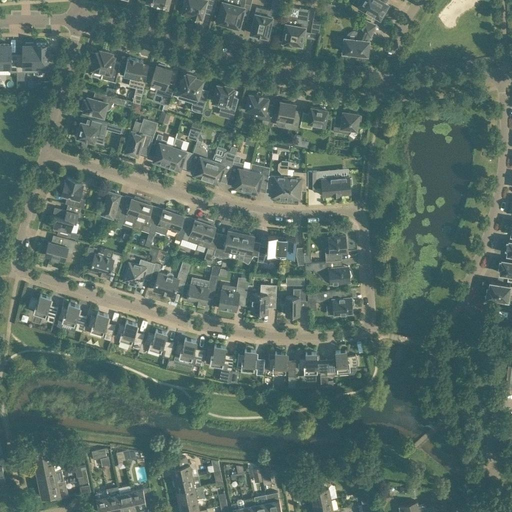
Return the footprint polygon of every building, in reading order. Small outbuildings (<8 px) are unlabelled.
[(185,0),(185,1),(182,11),(192,14),(192,16),(198,18),(199,16),(201,16),(204,7),(214,9),(216,0),(185,0)] [(216,17),(215,22),(223,24),(223,22),(239,26),(241,16),(245,2),(251,4),(251,0),(239,0),(238,4),(222,0),(220,7),(218,17),(216,17)] [(256,6),(252,22),(250,32),(267,36),(270,23),(277,25),(283,0),(272,0),(270,9),(256,6)] [(361,0),(359,5),(376,15),(375,17),(380,19),(385,11),(384,10),(388,3),(382,0),(361,0)] [(323,12),(331,14),(334,12),(335,4),(325,2),(323,12)] [(299,7),(290,6),(287,23),(286,23),(284,32),(283,32),(282,38),(283,39),(283,40),(285,41),(285,42),(291,43),(291,42),(301,44),(305,24),(307,24),(310,9),(299,7)] [(315,10),(310,33),(318,34),(322,11),(315,10)] [(344,41),(343,51),(351,52),(351,54),(356,55),(357,53),(367,54),(367,52),(368,51),(368,50),(369,49),(369,48),(369,47),(369,46),(369,45),(369,44),(369,43),(368,42),(369,40),(368,39),(369,35),(370,36),(375,24),(366,20),(363,19),(356,38),(344,37),(344,41)] [(26,44),(23,44),(23,58),(17,58),(17,71),(35,71),(35,43),(35,44),(33,44),(33,42),(26,42),(26,44)] [(11,44),(0,43),(0,66),(10,66),(10,71),(17,71),(17,58),(11,58),(11,44)] [(48,43),(35,43),(35,71),(52,71),(56,58),(48,58),(48,43)] [(114,55),(111,55),(112,52),(100,49),(100,52),(97,51),(95,59),(93,58),(91,65),(93,66),(93,67),(102,70),(101,77),(116,81),(120,62),(113,60),(114,55)] [(128,56),(125,66),(124,74),(131,76),(128,85),(136,87),(132,101),(140,102),(143,89),(144,84),(147,74),(140,73),(143,60),(137,59),(137,57),(130,56),(129,57),(128,56)] [(151,83),(158,85),(155,92),(162,95),(160,102),(164,103),(162,110),(167,111),(169,104),(172,93),(175,83),(168,81),(172,69),(165,66),(165,65),(159,62),(158,64),(157,64),(151,83)] [(185,73),(183,79),(182,79),(181,80),(181,81),(180,81),(180,82),(180,83),(180,84),(180,85),(181,86),(179,92),(187,94),(186,99),(192,101),(190,109),(202,112),(205,102),(208,93),(199,90),(203,79),(194,76),(195,74),(187,72),(186,74),(185,73)] [(217,84),(215,93),(213,100),(221,103),(219,111),(226,113),(225,116),(232,118),(236,104),(229,103),(233,88),(232,88),(232,86),(225,84),(225,86),(217,84)] [(105,93),(112,95),(114,88),(106,87),(105,93)] [(85,98),(82,106),(85,107),(84,109),(103,115),(105,110),(106,110),(107,110),(108,109),(109,109),(110,108),(111,107),(111,106),(113,101),(124,104),(125,99),(112,95),(105,93),(95,91),(93,98),(88,96),(87,99),(85,98)] [(268,97),(262,95),(262,94),(255,93),(255,94),(249,92),(245,108),(255,110),(254,116),(269,120),(271,114),(273,104),(267,102),(268,97)] [(283,98),(282,100),(280,100),(277,117),(286,119),(285,124),(287,127),(297,129),(300,114),(293,112),(295,102),(288,101),(288,99),(283,98)] [(320,106),(318,107),(311,105),(309,112),(303,111),(300,126),(312,128),(313,122),(324,124),(327,109),(326,108),(324,106),(320,106)] [(162,110),(158,120),(167,123),(170,113),(162,110)] [(335,115),(334,125),(333,130),(348,132),(349,127),(356,128),(357,121),(360,121),(361,115),(358,114),(359,113),(343,110),(342,116),(335,115)] [(77,128),(75,134),(77,135),(77,136),(94,141),(96,133),(104,135),(106,128),(121,132),(123,125),(108,121),(92,117),(91,123),(81,121),(79,128),(77,128)] [(130,137),(128,141),(125,151),(137,154),(140,146),(142,145),(149,147),(152,138),(157,121),(143,117),(139,132),(130,129),(128,136),(130,137)] [(198,136),(199,134),(202,123),(192,120),(189,133),(198,136)] [(161,162),(166,164),(173,145),(166,143),(167,140),(161,138),(163,134),(158,133),(157,134),(154,143),(158,144),(153,159),(154,160),(154,161),(160,163),(161,162)] [(175,137),(173,145),(166,164),(172,166),(171,167),(178,169),(178,168),(180,168),(186,149),(181,148),(183,139),(175,137)] [(197,176),(205,179),(213,159),(206,156),(207,154),(207,152),(207,151),(207,150),(207,149),(206,148),(205,147),(204,146),(203,145),(200,145),(202,140),(197,138),(193,151),(190,160),(197,162),(193,173),(197,174),(197,176)] [(271,148),(272,149),(273,141),(265,139),(265,140),(265,141),(265,142),(265,143),(265,144),(266,144),(266,145),(267,145),(267,146),(268,146),(268,147),(269,147),(269,148),(270,148),(271,148)] [(272,152),(279,153),(279,149),(289,150),(290,144),(273,141),(272,149),(272,152)] [(222,170),(229,173),(233,160),(235,154),(235,153),(237,147),(232,145),(231,146),(229,151),(227,150),(224,151),(223,154),(221,155),(215,153),(213,159),(205,179),(213,182),(213,180),(218,182),(222,170)] [(238,189),(245,191),(250,169),(252,162),(245,160),(244,162),(239,161),(240,155),(235,154),(233,160),(229,173),(237,174),(234,186),(239,187),(238,189)] [(285,198),(287,176),(288,160),(282,159),(278,162),(277,169),(281,172),(281,175),(274,175),(274,183),(273,183),(272,187),(274,188),(273,189),(273,195),(278,195),(278,197),(285,198)] [(250,169),(245,191),(252,192),(252,190),(257,192),(260,180),(267,182),(269,172),(270,166),(252,162),(250,169)] [(287,176),(285,198),(293,199),(293,196),(299,197),(299,192),(298,190),(300,189),(306,190),(307,171),(294,170),(293,176),(287,176)] [(308,170),(308,187),(317,187),(317,178),(317,170),(308,170)] [(317,178),(317,187),(322,187),(323,195),(333,194),(333,195),(334,195),(334,194),(337,193),(338,195),(339,194),(351,193),(350,184),(352,183),(351,177),(349,177),(349,175),(321,177),(317,178)] [(88,176),(86,182),(93,184),(94,178),(88,176)] [(65,202),(80,207),(83,207),(85,199),(82,198),(84,191),(81,190),(83,183),(81,183),(82,181),(67,177),(67,179),(65,178),(64,182),(62,182),(61,188),(62,190),(61,193),(67,195),(65,202)] [(118,217),(119,215),(122,206),(116,204),(120,193),(118,192),(118,190),(112,188),(110,190),(108,189),(101,212),(118,217)] [(118,217),(117,221),(123,223),(125,219),(134,222),(142,198),(134,195),(134,197),(131,197),(129,205),(123,203),(122,206),(119,215),(118,217)] [(149,230),(150,229),(155,214),(149,212),(152,203),(150,203),(150,201),(142,198),(136,216),(134,222),(144,225),(143,228),(149,230)] [(165,234),(168,227),(174,209),(166,206),(165,208),(163,207),(160,216),(155,214),(150,229),(165,234)] [(52,226),(58,228),(57,234),(69,237),(70,233),(72,234),(73,231),(70,231),(73,220),(76,221),(78,212),(66,209),(64,217),(56,214),(52,226)] [(181,240),(182,238),(186,224),(181,223),(184,214),(181,213),(182,211),(174,209),(168,227),(178,230),(175,238),(181,240)] [(197,243),(198,243),(206,219),(198,217),(197,219),(195,218),(192,226),(186,224),(182,238),(188,240),(190,234),(199,237),(197,243)] [(198,243),(215,249),(217,239),(218,235),(212,233),(215,225),(213,224),(214,222),(206,219),(198,243)] [(229,249),(237,251),(241,229),(240,229),(240,230),(233,228),(232,229),(228,228),(225,240),(217,239),(215,249),(213,254),(221,256),(221,257),(228,256),(229,249)] [(98,237),(100,231),(94,229),(92,235),(98,237)] [(241,229),(237,251),(244,252),(243,260),(248,263),(253,254),(258,255),(260,245),(252,243),(254,234),(249,233),(250,232),(242,230),(241,229)] [(325,248),(326,260),(330,260),(342,259),(341,251),(347,250),(346,234),(343,235),(342,233),(338,234),(337,235),(328,236),(328,238),(327,238),(327,242),(328,243),(329,247),(325,248)] [(267,246),(260,245),(258,255),(257,260),(263,261),(266,253),(273,253),(276,255),(278,256),(280,256),(282,237),(278,237),(278,236),(268,235),(267,246)] [(285,238),(282,237),(280,256),(282,256),(285,256),(289,255),(294,255),(295,247),(295,237),(285,236),(285,238)] [(48,241),(45,254),(51,256),(51,257),(57,259),(58,257),(64,259),(67,251),(72,252),(75,240),(63,237),(61,244),(48,241)] [(298,264),(305,263),(304,254),(303,246),(297,247),(296,255),(298,264)] [(94,252),(92,262),(90,261),(89,262),(88,266),(88,267),(90,268),(89,269),(109,275),(110,269),(117,271),(119,262),(122,254),(113,252),(111,257),(104,255),(104,254),(103,252),(99,251),(97,252),(97,253),(94,252)] [(125,271),(122,279),(137,284),(140,276),(143,277),(150,279),(152,270),(155,262),(140,257),(139,263),(128,260),(127,265),(125,264),(123,270),(125,271)] [(511,260),(502,259),(502,260),(500,260),(499,267),(501,268),(500,272),(511,274),(510,280),(511,280),(511,260)] [(349,269),(348,265),(330,267),(330,260),(326,260),(305,262),(305,263),(305,270),(313,269),(314,272),(319,271),(320,274),(320,276),(322,278),(324,279),(326,280),(328,281),(330,281),(330,282),(346,281),(350,281),(349,277),(350,276),(351,275),(351,274),(351,272),(350,271),(350,270),(349,269)] [(155,262),(152,270),(158,272),(158,271),(161,263),(155,262)] [(72,274),(79,277),(82,267),(77,265),(74,267),(72,274)] [(211,273),(217,274),(219,266),(213,265),(211,273)] [(156,279),(153,289),(173,295),(178,281),(184,283),(187,272),(179,269),(177,277),(173,276),(173,275),(173,274),(173,273),(172,273),(172,272),(171,272),(170,272),(169,272),(168,272),(168,273),(167,273),(167,274),(158,271),(158,272),(156,279)] [(208,284),(216,286),(218,274),(217,274),(211,273),(210,273),(208,284)] [(223,283),(222,289),(221,289),(218,306),(220,307),(221,308),(226,309),(227,308),(236,309),(238,295),(246,296),(247,286),(249,277),(247,277),(241,276),(238,275),(236,285),(223,283)] [(295,284),(305,284),(305,276),(295,276),(295,284)] [(486,296),(507,300),(509,293),(511,293),(511,285),(490,282),(489,287),(487,287),(486,296)] [(186,295),(187,295),(186,299),(194,301),(200,302),(205,303),(209,287),(190,283),(189,289),(187,289),(186,295)] [(250,301),(252,303),(251,311),(267,312),(268,296),(276,297),(276,287),(277,284),(261,283),(260,293),(252,292),(252,294),(250,296),(250,301)] [(286,295),(286,304),(286,314),(299,314),(299,299),(305,300),(305,288),(293,287),(293,295),(286,295)] [(352,298),(351,298),(351,296),(345,296),(345,288),(307,291),(309,308),(316,308),(315,300),(326,299),(327,304),(329,305),(333,305),(334,313),(352,312),(352,304),(353,304),(354,303),(354,299),(352,298)] [(48,314),(46,319),(53,322),(58,307),(51,304),(53,299),(50,299),(51,297),(40,293),(39,299),(32,296),(33,296),(32,295),(31,297),(30,298),(30,300),(29,301),(29,303),(28,305),(28,306),(29,306),(34,307),(33,311),(45,315),(46,313),(48,314)] [(59,317),(57,325),(75,330),(75,328),(82,330),(84,325),(87,315),(80,313),(81,308),(79,307),(80,305),(69,302),(67,307),(63,306),(63,305),(60,315),(59,317)] [(104,337),(111,339),(113,333),(116,324),(109,322),(110,317),(108,316),(108,314),(98,311),(96,316),(92,315),(92,314),(91,314),(88,326),(91,327),(90,329),(103,333),(103,331),(105,332),(104,337)] [(130,341),(131,341),(132,340),(134,341),(133,346),(139,348),(144,333),(137,331),(139,326),(136,325),(137,323),(126,320),(125,325),(121,323),(120,323),(116,336),(119,337),(119,338),(120,338),(120,340),(129,343),(130,341)] [(149,331),(146,341),(145,343),(149,344),(148,346),(161,350),(161,349),(164,350),(162,355),(168,357),(173,342),(166,340),(168,335),(166,334),(166,332),(156,329),(155,333),(149,331)] [(178,340),(176,350),(175,353),(179,354),(179,355),(191,359),(191,357),(194,358),(193,363),(199,364),(200,361),(200,360),(201,359),(203,349),(196,347),(197,342),(195,342),(196,340),(185,337),(184,342),(178,340)] [(224,369),(225,369),(224,376),(230,377),(231,370),(234,355),(227,353),(227,348),(225,348),(226,346),(215,344),(214,349),(208,348),(206,360),(210,360),(209,363),(222,365),(223,363),(225,364),(224,369)] [(238,353),(237,365),(241,366),(241,368),(254,369),(254,367),(257,368),(256,373),(263,374),(264,358),(257,357),(258,352),(255,352),(256,350),(245,349),(244,353),(238,353)] [(333,358),(326,358),(327,374),(348,373),(348,366),(357,365),(357,363),(357,361),(357,359),(357,357),(356,355),(356,353),(347,355),(346,349),(335,350),(335,353),(333,353),(333,358)] [(283,373),(283,371),(285,371),(285,369),(288,369),(288,375),(294,375),(295,369),(295,359),(288,359),(288,354),(286,354),(286,352),(275,351),(275,353),(269,353),(269,356),(268,366),(268,368),(272,368),(272,370),(274,370),(274,373),(283,373)] [(306,357),(299,357),(300,367),(300,369),(304,369),(304,371),(306,371),(306,373),(315,373),(315,371),(317,371),(317,369),(320,369),(320,375),(327,374),(326,358),(319,359),(319,354),(316,354),(316,352),(305,352),(306,357)] [(501,440),(511,440),(511,414),(504,413),(501,440)] [(34,462),(53,458),(58,457),(54,442),(41,444),(42,447),(31,450),(34,462)] [(105,447),(99,449),(100,457),(107,456),(105,447)] [(129,448),(123,450),(125,461),(131,459),(144,457),(143,450),(129,448)] [(100,457),(99,449),(92,450),(93,459),(100,457)] [(125,461),(123,450),(116,451),(117,458),(118,462),(125,461)] [(82,452),(73,454),(75,460),(79,459),(79,460),(84,459),(82,452)] [(171,466),(174,478),(192,474),(190,462),(187,463),(186,455),(172,458),(173,466),(171,466)] [(34,462),(36,474),(55,470),(53,458),(34,462)] [(213,466),(213,470),(220,469),(218,459),(213,459),(212,462),(213,466)] [(236,464),(238,472),(239,477),(245,476),(243,465),(236,464)] [(77,471),(78,477),(87,475),(86,469),(82,470),(80,465),(76,466),(77,471)] [(268,465),(260,467),(261,473),(263,479),(264,484),(272,482),(268,465)] [(36,474),(39,485),(64,480),(64,479),(62,468),(55,470),(36,474)] [(213,470),(216,482),(223,480),(220,469),(213,470)] [(174,478),(176,490),(195,486),(192,474),(174,478)] [(87,475),(78,477),(80,484),(88,482),(87,475)] [(64,480),(39,485),(41,497),(60,493),(59,487),(66,485),(65,479),(64,479),(64,480)] [(312,496),(312,501),(331,497),(331,498),(336,497),(334,485),(329,486),(329,485),(322,487),(320,480),(310,482),(311,489),(310,489),(310,490),(308,490),(310,497),(312,496)] [(118,487),(119,492),(123,511),(135,508),(131,490),(130,484),(118,487)] [(176,490),(179,501),(197,497),(195,486),(176,490)] [(143,487),(131,490),(135,508),(147,506),(143,487)] [(360,492),(362,503),(369,502),(366,490),(360,492)] [(111,511),(108,495),(102,496),(101,491),(95,493),(99,511),(111,511)] [(119,492),(108,495),(111,511),(118,511),(123,511),(119,492)] [(278,492),(266,494),(266,496),(267,501),(269,511),(281,511),(281,507),(279,499),(278,492)] [(255,498),(256,504),(257,511),(269,511),(267,501),(266,496),(255,498)] [(179,501),(180,511),(184,511),(200,509),(197,497),(179,501)] [(249,497),(243,499),(245,511),(257,511),(256,504),(251,505),(249,497)] [(312,501),(314,511),(317,511),(333,509),(331,498),(331,497),(312,501)] [(245,511),(243,499),(241,498),(238,499),(237,500),(237,501),(231,503),(232,508),(232,511),(245,511)] [(398,505),(399,511),(437,511),(438,504),(425,502),(416,503),(416,501),(409,502),(398,505)]
